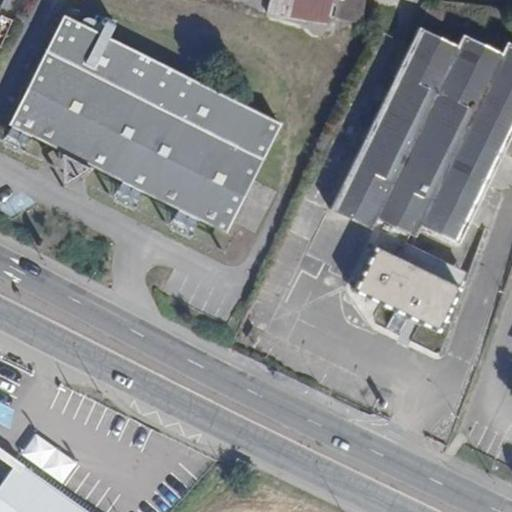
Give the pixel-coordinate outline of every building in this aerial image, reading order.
[(359,22),(362,0),(269,0),(267,14),(328,25),(330,17),(359,22)] [(176,210),(197,220),(224,233),(279,122),(61,16),(7,126),(10,127),(29,136),(59,151),(75,159),(91,167),(120,182),(142,192),(176,210)] [(501,153),(511,130),(511,45),(504,42),(498,53),(462,35),(456,47),(418,29),(329,209),(370,229),(376,218),(414,237),(420,225),(457,243),(501,153)] [(29,136),(10,127),(7,135),(26,144),(29,136)] [(511,130),(501,153),(511,157),(511,130)] [(75,159),(59,151),(61,186),(91,167),(75,159)] [(138,200),(142,192),(120,182),(117,190),(138,200)] [(192,228),(197,220),(176,210),(172,218),(192,228)] [(436,332),(465,272),(405,244),(397,259),(372,247),(352,291),(410,319),(436,332)] [(84,511),(15,463),(0,483),(0,511),(84,511)]
